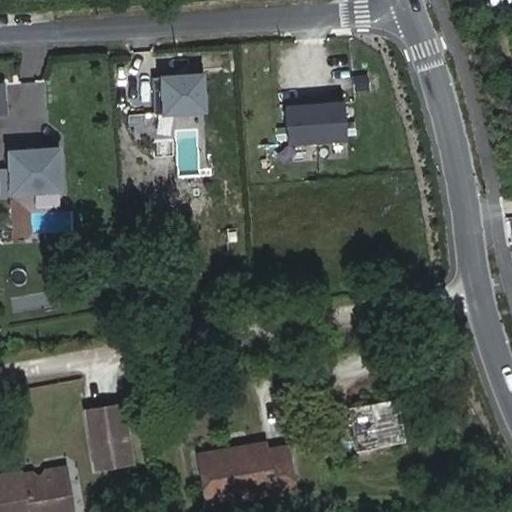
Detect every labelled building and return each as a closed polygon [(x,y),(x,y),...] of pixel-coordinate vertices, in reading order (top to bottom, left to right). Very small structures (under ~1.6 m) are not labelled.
[(197,73),(147,77),(150,113),(199,109),(197,73)] [(343,98),(283,103),(286,139),(346,135),(343,98)] [(57,147),(2,151),(5,199),(60,196),(57,147)] [(43,222),(21,223),(25,275),(46,273),(43,222)] [(393,399),(349,406),(355,445),(400,438),(393,399)] [(123,404),(88,411),(99,465),(133,459),(123,404)] [(203,506),(267,494),(270,494),(271,501),(293,497),(282,443),(260,447),(259,441),(193,453),(203,506)] [(19,472),(0,476),(0,511),(60,511),(72,510),(65,472),(33,477),(28,483),(21,485),(19,472)]
